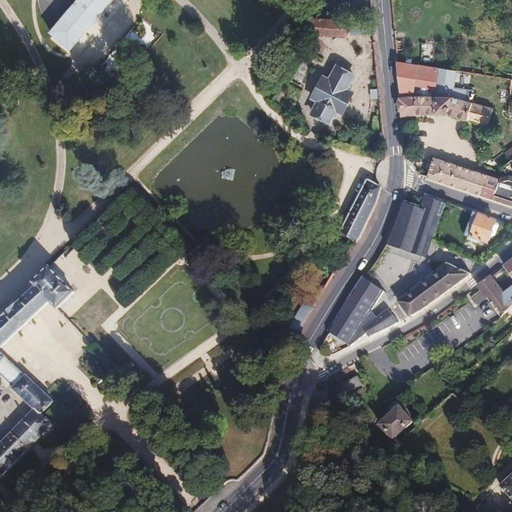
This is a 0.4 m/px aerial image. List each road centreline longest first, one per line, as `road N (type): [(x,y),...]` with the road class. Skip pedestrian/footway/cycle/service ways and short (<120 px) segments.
road 1 (track): [(23,511),(45,465),(243,319),(128,196)]
road 2 (track): [(293,0),(240,67),(0,298)]
road 3 (track): [(182,0),(286,127),(358,168),(396,177)]
road 4 (track): [(29,328),(201,511)]
road 5 (residential): [(301,386),(415,322),(511,250)]
road 6 (tertiary): [(292,389),(309,340),(372,244),(396,177)]
road 7 (track): [(156,382),(106,324),(181,253)]
road 8 (tertiary): [(396,177),(382,0)]
road 9 (track): [(245,259),(326,234),(358,168)]
road 10 (track): [(141,196),(77,256),(125,306)]
road 11 (tertiary): [(222,511),(272,461),(292,389)]
road 12 (track): [(72,309),(164,221)]
road 13 (residential): [(511,215),(396,177)]
